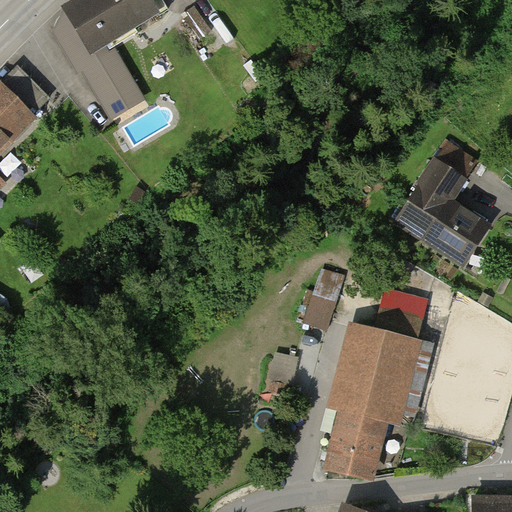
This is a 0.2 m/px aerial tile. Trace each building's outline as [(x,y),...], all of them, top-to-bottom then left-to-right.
[(83,0),(68,9),(55,32),(78,70),(84,67),(113,115),(143,97),(112,46),(169,12),(161,0),(83,0)] [(212,31),(194,7),(182,16),(200,40),(212,31)] [(0,148),(48,100),(18,70),(0,87),(0,186),(3,183),(0,179),(0,148)] [(475,180),(439,160),(401,227),(473,266),(494,229),(459,209),(475,180)] [(324,265),(310,323),(333,329),(348,270),(324,265)] [(380,470),(420,335),(357,316),(317,452),(380,470)] [(278,351),(273,377),(295,382),(300,355),(278,351)] [(511,511),(511,490),(465,494),(466,511),(511,511)]
